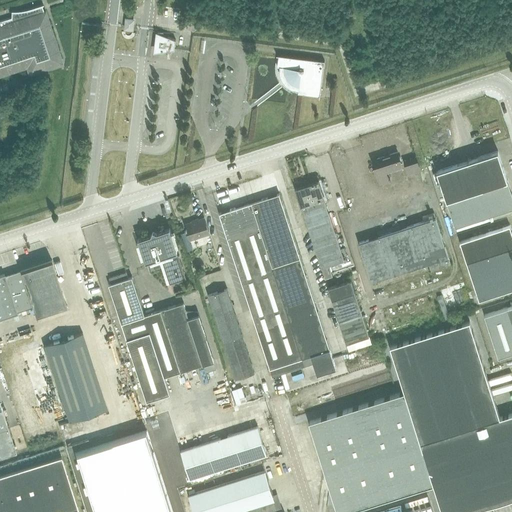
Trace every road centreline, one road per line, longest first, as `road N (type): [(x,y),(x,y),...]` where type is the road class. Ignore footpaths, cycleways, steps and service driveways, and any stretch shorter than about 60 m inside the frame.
road 1 (unclassified): [(500,79),(133,198)]
road 2 (unclassified): [(114,0),(90,195),(95,210)]
road 3 (unclassified): [(133,198),(148,0)]
